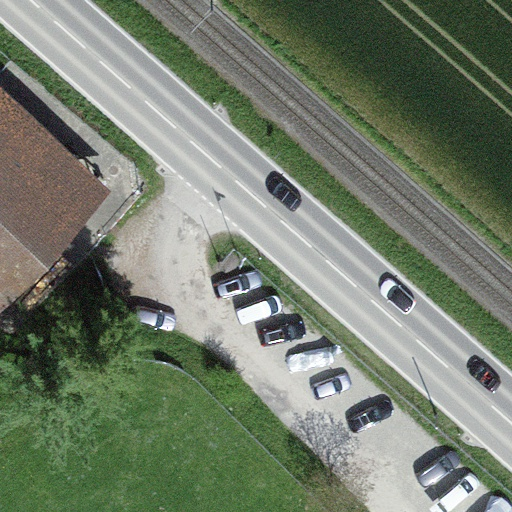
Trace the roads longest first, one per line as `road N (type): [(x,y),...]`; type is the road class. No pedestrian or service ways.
road 1 (secondary): [(27,0),(511,432)]
road 2 (track): [(220,172),(171,229),(175,301),(392,511)]
road 3 (track): [(511,241),(239,0)]
